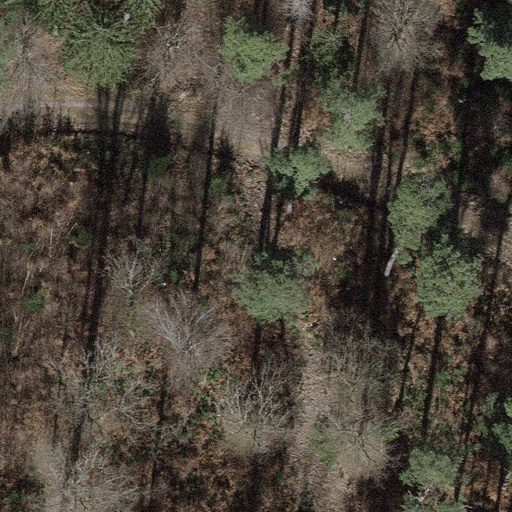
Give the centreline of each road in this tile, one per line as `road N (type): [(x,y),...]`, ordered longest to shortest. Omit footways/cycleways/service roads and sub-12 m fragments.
road 1 (track): [(0,137),(70,126),(187,127),(276,139),(511,259)]
road 2 (track): [(194,0),(187,127)]
